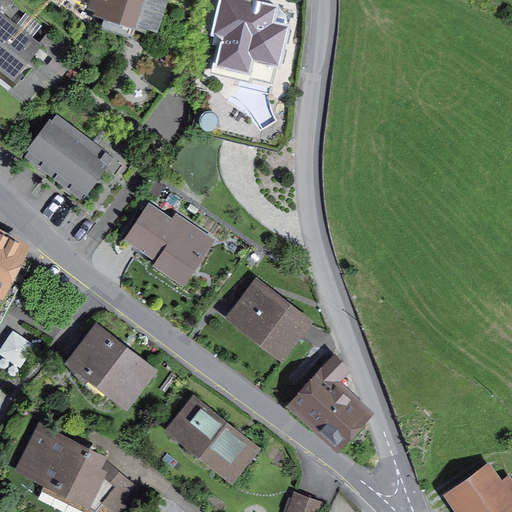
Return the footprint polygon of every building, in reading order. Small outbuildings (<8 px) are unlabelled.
[(86,0),(83,11),(92,14),(90,21),(138,36),(139,33),(152,38),(164,0),(86,0)] [(278,69),(287,28),(288,23),(286,16),(282,11),(277,7),(275,7),(244,0),(216,0),(208,37),(219,39),(212,69),(246,76),(249,62),(278,69)] [(47,31),(36,45),(30,40),(41,26),(25,13),(14,27),(0,15),(0,75),(11,84),(38,50),(65,72),(78,55),(47,31)] [(128,156),(117,149),(122,143),(103,129),(92,144),(55,117),(50,123),(45,120),(22,152),(85,197),(106,168),(115,174),(128,156)] [(156,198),(164,186),(152,178),(144,190),(156,198)] [(183,291),(215,241),(172,214),(169,218),(147,204),(121,243),(153,264),(149,270),(183,291)] [(0,293),(5,296),(32,242),(0,226),(0,293)] [(280,366),(312,324),(254,280),(221,322),(280,366)] [(155,372),(92,325),(60,367),(123,414),(155,372)] [(349,371),(332,355),(282,408),(334,458),(369,421),(333,387),(349,371)] [(231,486),(259,449),(190,397),(162,434),(231,486)] [(109,467),(103,473),(98,471),(104,460),(53,433),(55,429),(39,420),(11,473),(85,511),(86,508),(95,511),(100,505),(109,511),(123,511),(140,492),(109,467)] [(447,511),(511,511),(511,481),(507,475),(497,482),(485,465),(438,498),(447,511)] [(316,511),(320,501),(290,491),(282,511),(316,511)]
